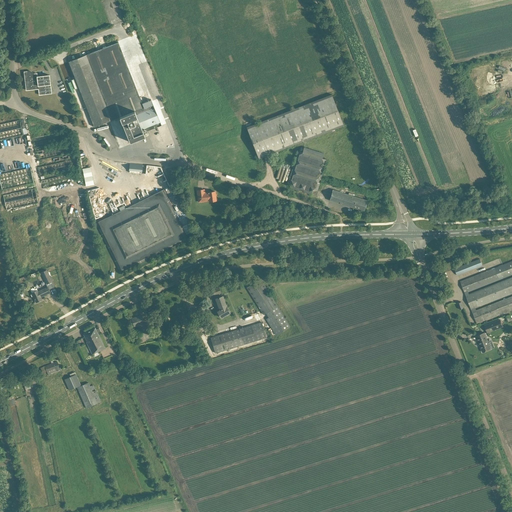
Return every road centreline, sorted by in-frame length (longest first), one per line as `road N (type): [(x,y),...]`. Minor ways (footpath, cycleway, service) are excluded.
road 1 (primary): [(0,361),(124,295),(229,252),(322,236),(409,234)]
road 2 (unclassified): [(334,212),(191,166),(105,155),(89,134),(16,108)]
road 3 (unclassified): [(511,496),(409,234)]
road 4 (unclassified): [(409,234),(317,0)]
